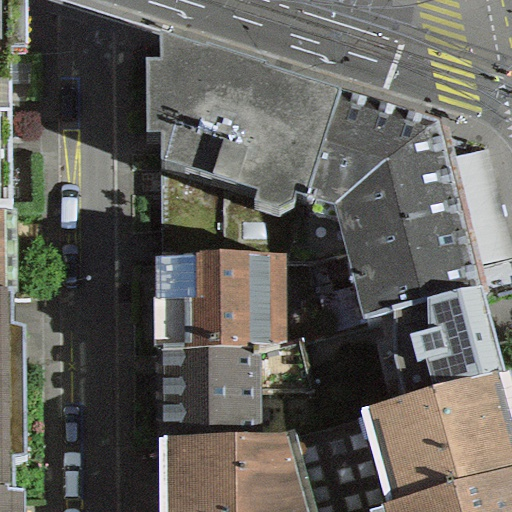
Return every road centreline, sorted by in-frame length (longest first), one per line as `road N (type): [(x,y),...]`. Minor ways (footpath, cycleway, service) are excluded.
road 1 (residential): [(109,511),(110,0)]
road 2 (unclassified): [(268,0),(511,75)]
